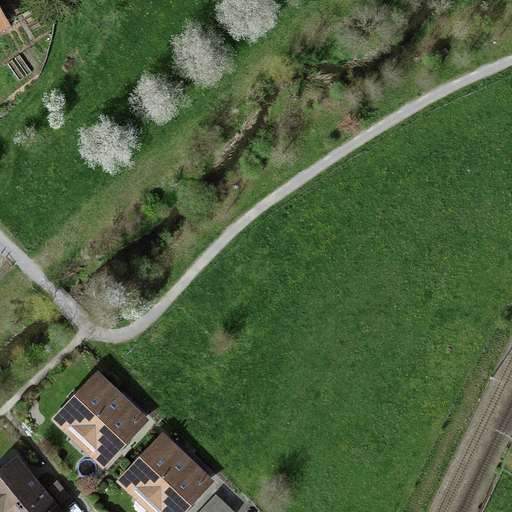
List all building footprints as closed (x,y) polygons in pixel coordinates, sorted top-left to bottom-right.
[(145,428),(96,384),(60,424),(109,468),(145,428)] [(178,511),(204,481),(156,441),(123,479),(162,511),(178,511)] [(0,471),(0,511),(11,511),(39,489),(15,459),(0,471)] [(58,511),(39,489),(11,511),(58,511)] [(234,511),(217,495),(200,511),(234,511)]
